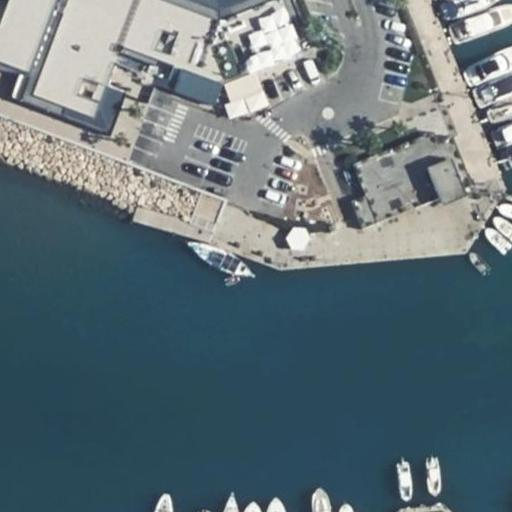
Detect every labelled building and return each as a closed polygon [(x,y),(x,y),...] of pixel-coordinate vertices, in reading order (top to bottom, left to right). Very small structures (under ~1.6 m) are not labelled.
[(6,0),(0,18),(0,58),(35,72),(57,16),(54,15),(60,0),(59,0),(6,0)] [(59,0),(60,0),(54,15),(57,16),(89,28),(124,40),(122,47),(120,52),(159,67),(161,62),(186,71),(203,77),(222,84),(255,69),(304,50),(284,0),(269,0),(225,16),(208,9),(194,4),(183,0),(59,0)] [(211,0),(195,0),(194,4),(208,9),(211,0)] [(87,132),(94,116),(100,100),(120,52),(122,47),(124,40),(89,28),(57,16),(35,72),(23,106),(87,132)] [(267,98),(255,69),(222,84),(203,77),(196,96),(236,111),(267,98)] [(179,90),(196,96),(203,77),(186,71),(179,90)] [(113,106),(100,100),(94,116),(102,117),(104,113),(109,115),(113,106)] [(434,132),(421,137),(425,146),(438,142),(434,132)] [(425,146),(421,137),(355,163),(370,203),(355,208),(363,229),(457,192),(456,191),(449,174),(465,168),(454,137),(438,142),(425,146)] [(472,185),(465,168),(449,174),(456,191),(472,185)] [(288,239),(293,249),(303,250),(311,238),(305,228),(294,228),(288,239)]
